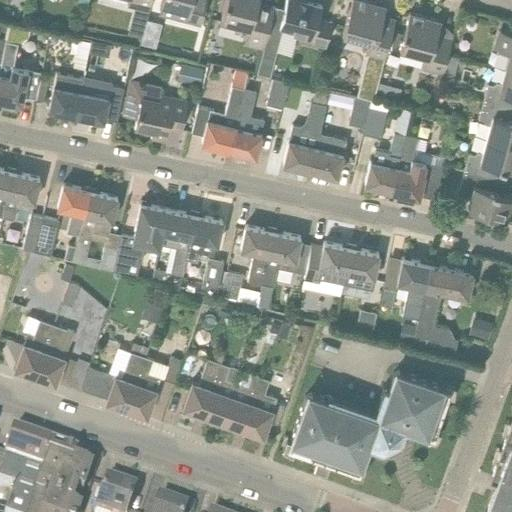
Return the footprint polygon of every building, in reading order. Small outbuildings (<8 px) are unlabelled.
[(151,0),(128,0),(127,5),(149,11),(151,0)] [(200,22),(205,0),(162,0),(159,11),(200,22)] [(263,49),(273,12),(274,6),(258,2),(257,0),(225,0),(220,21),(235,25),(234,28),(248,32),(245,44),(263,49)] [(273,12),(263,49),(261,55),(275,58),(283,29),(305,35),(304,39),(326,45),(332,22),(319,19),(322,6),(297,0),(286,0),(284,9),(275,7),(275,6),(274,6),(273,12)] [(384,57),(394,20),(382,17),(385,6),(364,0),(351,0),(342,35),(369,42),(366,52),(384,57)] [(409,12),(403,34),(395,31),(391,46),(399,48),(399,50),(424,57),(422,67),(442,73),(451,40),(437,36),(440,21),(409,12)] [(134,13),(132,32),(144,33),(142,42),(160,44),(164,17),(134,13)] [(74,18),(67,25),(73,31),(79,25),(74,18)] [(22,95),(36,98),(41,71),(12,65),(20,26),(8,24),(4,43),(0,63),(0,99),(21,103),(22,95)] [(509,55),(505,69),(511,71),(511,33),(502,30),(497,49),(502,50),(504,54),(509,55)] [(85,69),(90,42),(79,39),(73,68),(84,70),(85,69)] [(448,54),(446,61),(456,64),(458,57),(448,54)] [(199,85),(203,68),(180,63),(176,80),(199,85)] [(200,143),(228,150),(244,88),(248,71),(235,68),(224,112),(197,105),(191,131),(202,134),(200,143)] [(108,96),(108,95),(97,93),(99,84),(94,83),(96,71),(85,69),(84,70),(83,77),(75,115),(103,120),(103,118),(115,120),(120,99),(108,96)] [(487,83),(483,101),(511,108),(511,71),(505,69),(501,83),(496,81),(492,84),(487,83)] [(75,115),(83,77),(56,71),(48,109),(75,115)] [(265,104),(281,108),(288,82),(272,78),(265,104)] [(47,83),(39,81),(36,98),(44,100),(47,83)] [(389,85),(377,82),(374,94),(386,98),(389,85)] [(255,90),(244,88),(228,150),(255,156),(261,132),(259,131),(263,118),(249,115),(255,90)] [(166,128),(179,131),(186,100),(160,94),(158,100),(141,96),(134,127),(151,131),(150,137),(164,140),(166,128)] [(347,123),(363,127),(369,99),(353,96),(347,123)] [(369,99),(363,127),(362,133),(380,138),(388,103),(369,99)] [(292,123),(282,163),(309,170),(319,132),(325,104),(310,100),(305,120),(300,125),(292,123)] [(511,108),(483,101),(478,118),(483,119),(484,123),(490,125),(486,139),(511,145),(511,108)] [(363,184),(391,190),(405,134),(393,131),(389,150),(374,147),(371,159),(369,159),(363,184)] [(336,177),(346,138),(319,132),(309,170),(336,177)] [(415,136),(409,135),(405,134),(391,190),(418,197),(418,195),(434,199),(442,166),(411,159),(413,149),(412,148),(415,136)] [(469,153),(464,170),(504,181),(508,168),(511,168),(511,145),(486,139),(482,152),(478,151),(473,154),(469,153)] [(0,219),(1,215),(11,170),(0,167),(0,219)] [(31,209),(39,177),(19,172),(20,169),(12,167),(11,170),(1,215),(13,217),(16,205),(31,209)] [(466,193),(471,194),(467,209),(505,219),(511,197),(500,194),(504,181),(464,170),(459,188),(464,189),(466,193)] [(80,235),(91,190),(92,187),(84,185),(84,188),(62,183),(56,206),(71,210),(66,231),(80,235)] [(73,260),(75,261),(84,263),(99,267),(112,270),(117,247),(104,243),(100,259),(86,255),(92,231),(107,235),(117,196),(91,190),(80,235),(76,251),(73,260)] [(120,233),(117,247),(112,270),(124,273),(127,259),(139,261),(141,261),(144,246),(158,249),(160,243),(161,243),(168,208),(147,204),(148,200),(140,199),(134,227),(133,236),(120,233)] [(169,270),(183,273),(186,259),(196,210),(189,208),(188,212),(168,208),(161,243),(175,246),(169,270)] [(214,243),(216,244),(221,219),(203,215),(204,212),(196,210),(186,259),(196,261),(198,251),(212,254),(214,243)] [(21,247),(33,250),(42,216),(30,213),(21,247)] [(58,220),(42,216),(33,250),(49,254),(58,220)] [(260,283),(262,283),(273,230),(244,224),(239,249),(252,252),(247,280),(261,283),(260,283)] [(300,236),(273,230),(262,283),(272,286),(276,267),(292,270),(300,236)] [(351,247),(323,241),(322,246),(310,244),(303,279),(319,282),(319,278),(343,283),(351,247)] [(370,289),(373,277),(378,253),(351,247),(343,283),(370,289)] [(73,260),(76,251),(65,248),(63,257),(73,260)] [(207,257),(201,288),(217,291),(223,261),(207,257)] [(401,316),(417,319),(424,288),(428,263),(401,257),(396,282),(407,284),(405,294),(401,316)] [(416,325),(412,343),(412,345),(439,350),(443,327),(430,325),(438,290),(467,296),(472,272),(428,263),(424,288),(417,319),(416,325)] [(59,277),(68,280),(73,267),(64,264),(59,277)] [(237,298),(243,274),(226,270),(221,295),(237,298)] [(80,284),(77,283),(68,280),(60,302),(72,306),(80,284)] [(157,321),(163,306),(146,300),(140,315),(157,321)] [(236,305),(222,300),(217,312),(231,318),(236,305)] [(257,305),(242,302),(240,308),(255,312),(257,305)] [(375,312),(360,309),(356,330),(371,333),(375,312)] [(488,335),(491,322),(472,316),(468,330),(488,335)] [(13,369),(33,376),(52,323),(39,319),(30,343),(23,341),(13,369)] [(268,331),(276,334),(280,324),(272,320),(268,331)] [(397,340),(412,343),(416,325),(401,321),(397,340)] [(281,322),(276,336),(286,339),(291,325),(281,322)] [(54,384),(64,355),(63,355),(71,331),(52,323),(33,376),(54,384)] [(130,351),(144,355),(147,346),(133,341),(130,351)] [(115,373),(106,397),(105,402),(125,409),(144,355),(130,351),(121,375),(115,373)] [(144,355),(125,409),(146,416),(156,388),(160,376),(148,372),(152,359),(144,355)] [(180,365),(181,360),(170,357),(163,377),(175,381),(180,365)] [(181,408),(202,415),(220,362),(206,357),(198,382),(191,380),(181,408)] [(228,365),(220,362),(202,415),(222,422),(236,383),(224,378),(228,365)] [(106,397),(115,373),(90,364),(82,388),(106,397)] [(441,385),(413,375),(398,370),(392,372),(387,386),(382,385),(373,409),(326,392),(325,396),(311,391),(305,394),(289,438),(290,440),(296,443),(293,449),(310,455),(310,456),(311,457),(312,456),(334,464),(333,465),(335,465),(335,464),(352,470),(355,463),(361,466),(369,443),(381,447),(383,446),(388,457),(402,451),(396,440),(399,439),(403,427),(425,435),(428,429),(434,431),(441,414),(442,413),(441,413),(447,395),(440,393),(442,387),(441,385)] [(222,422),(241,429),(260,376),(251,373),(246,387),(236,383),(222,422)] [(241,429),(262,437),(276,397),(263,392),(268,379),(260,376),(241,429)] [(511,511),(511,421),(491,478),(498,481),(486,511),(485,511),(511,511)] [(0,511),(27,511),(51,444),(12,430),(4,453),(0,451),(0,511)] [(75,452),(51,444),(27,511),(78,511),(81,507),(72,504),(77,490),(82,492),(91,466),(73,459),(75,452)] [(134,488),(106,478),(94,511),(96,511),(125,511),(134,488)] [(158,497),(153,511),(183,511),(186,506),(158,497)]
